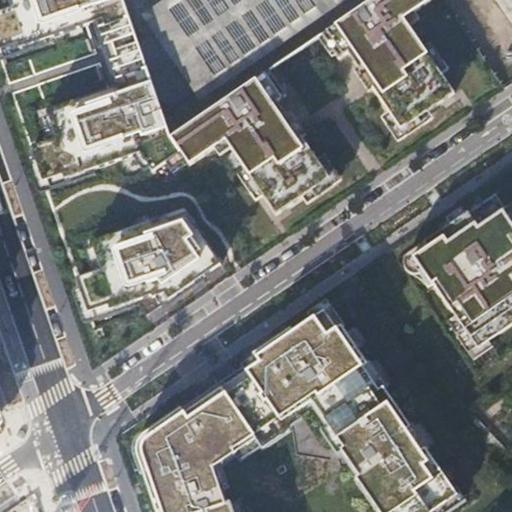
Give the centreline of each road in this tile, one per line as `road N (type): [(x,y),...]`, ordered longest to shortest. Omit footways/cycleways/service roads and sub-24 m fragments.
road 1 (residential): [(511,114),(70,418)]
road 2 (residential): [(0,228),(70,418)]
